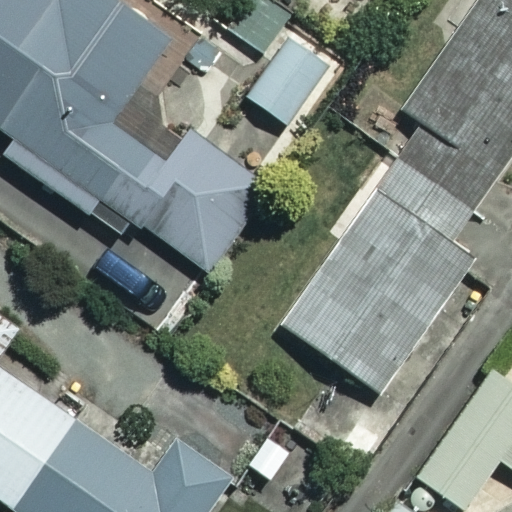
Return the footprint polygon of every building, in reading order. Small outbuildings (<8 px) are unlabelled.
[(170,30),(127,0),(0,0),(0,124),(12,133),(1,150),(89,211),(101,194),(206,268),(265,183),(191,131),(169,162),(108,119),(170,30)] [(511,150),(511,0),(479,0),(400,113),(418,124),(281,321),(380,390),(479,247),(456,231),(511,150)] [(0,344),(14,325),(0,315),(0,496),(22,511),(202,511),(229,474),(175,437),(150,473),(0,368),(0,344)] [(511,434),(511,384),(489,368),(415,472),(462,505),(511,434)] [(511,511),(511,500),(492,511),(511,511)]
